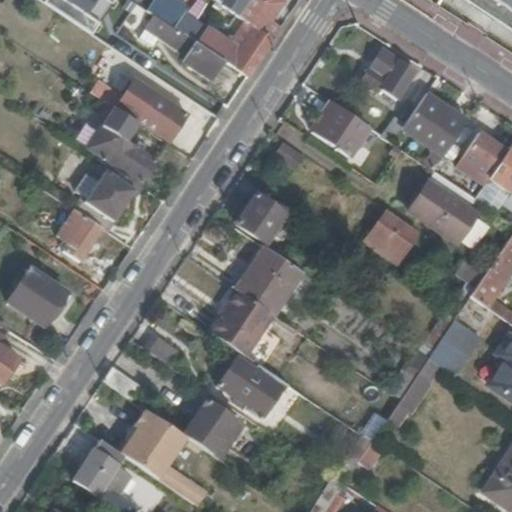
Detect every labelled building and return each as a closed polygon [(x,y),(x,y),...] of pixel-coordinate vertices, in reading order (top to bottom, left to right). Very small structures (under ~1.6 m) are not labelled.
[(45,0),(44,3),(91,35),(115,0),(45,0)] [(174,0),(152,0),(145,12),(151,17),(194,45),(203,31),(181,16),(187,8),(174,0)] [(245,0),(234,17),(253,30),(240,51),(205,28),(203,31),(194,45),(218,60),(246,78),(272,39),(263,32),(282,3),(281,0),(245,0)] [(209,0),(213,3),(220,7),(234,17),(245,0),(209,0)] [(511,0),(463,0),(511,31),(511,0)] [(220,7),(213,3),(208,11),(215,15),(220,7)] [(179,62),(205,79),(218,60),(194,45),(151,17),(143,29),(158,38),(183,55),(179,62)] [(143,29),(137,37),(152,48),(158,38),(143,29)] [(395,101),(413,73),(381,52),(361,82),(377,93),(379,90),(395,101)] [(107,107),(113,111),(120,100),(96,82),(88,94),(101,102),(107,107)] [(120,100),(113,111),(165,145),(184,116),(132,82),(120,100)] [(464,127),(423,99),(404,127),(400,133),(442,160),(464,127)] [(97,109),(103,113),(107,107),(101,102),(97,109)] [(310,133),(347,158),(367,130),(335,108),(325,122),(321,119),(310,133)] [(137,130),(112,114),(87,151),(139,186),(153,164),(127,146),(137,130)] [(404,127),(395,121),(382,140),(391,146),(400,133),(404,127)] [(479,134),(455,168),(483,187),(487,181),(506,153),(479,134)] [(511,143),(506,153),(487,181),(507,194),(511,186),(511,143)] [(165,145),(156,159),(180,175),(189,162),(165,145)] [(281,145),(272,157),(294,172),(302,159),(281,145)] [(107,167),(96,184),(85,202),(84,204),(76,215),(100,231),(105,234),(136,187),(107,167)] [(96,184),(84,176),(73,193),(85,202),(96,184)] [(454,247),(475,216),(427,182),(405,213),(454,247)] [(263,245),(282,218),(253,198),(234,225),(263,245)] [(84,204),(78,200),(70,211),(71,212),(76,215),(84,204)] [(61,253),(78,264),(100,231),(76,215),(71,212),(53,239),(65,247),(61,253)] [(418,234),(386,212),(368,238),(383,249),(380,253),(393,262),(396,258),(400,260),(418,234)] [(511,236),(510,237),(482,278),(475,288),(468,298),(511,327),(511,316),(490,302),(511,270),(511,236)] [(280,262),(262,249),(234,291),(271,316),(299,274),(280,262)] [(463,265),(456,276),(468,284),(475,288),(482,278),(463,265)] [(41,328),(63,294),(28,271),(6,305),(41,328)] [(311,275),(306,272),(302,277),(308,280),(311,275)] [(457,301),(464,305),(468,298),(475,288),(468,284),(457,301)] [(221,304),(226,307),(222,313),(258,338),(272,317),(271,316),(234,291),(231,288),(221,304)] [(226,307),(221,304),(217,310),(222,313),(226,307)] [(222,313),(217,310),(213,316),(218,319),(222,313)] [(218,319),(208,334),(243,359),(258,338),(222,313),(218,319)] [(416,355),(426,362),(426,361),(453,320),(444,313),(416,355)] [(478,338),(453,320),(426,361),(451,377),(478,338)] [(0,342),(7,332),(0,327),(0,386),(17,361),(0,348),(0,342)] [(511,403),(511,343),(505,339),(495,354),(502,359),(485,386),(511,403)] [(147,354),(172,371),(181,357),(156,340),(147,354)] [(416,355),(410,351),(402,363),(407,366),(418,373),(426,362),(416,355)] [(231,403),(258,421),(282,385),(265,373),(262,378),(235,359),(215,387),(233,400),(231,403)] [(418,373),(407,366),(387,396),(398,403),(405,392),(418,373)] [(111,370),(101,384),(128,403),(138,388),(111,370)] [(398,403),(397,404),(385,423),(400,432),(420,403),(405,392),(398,403)] [(238,424),(205,402),(181,438),(209,457),(227,431),(231,435),(238,424)] [(177,436),(141,411),(128,429),(133,432),(123,447),(120,445),(114,454),(120,458),(149,477),(177,436)] [(384,424),(373,416),(358,437),(370,445),(371,444),(384,424)] [(358,437),(346,457),(357,465),(370,445),(358,437)] [(114,454),(98,443),(71,484),(93,499),(120,458),(114,454)] [(371,444),(370,445),(357,465),(356,466),(366,473),(381,451),(371,444)] [(511,511),(511,453),(496,475),(503,480),(491,499),(511,511)] [(503,480),(496,475),(483,493),(491,499),(503,480)] [(346,482),(339,478),(336,483),(342,486),(343,487),(346,482)] [(339,490),(345,494),(348,490),(343,487),(342,486),(339,490)] [(345,494),(339,490),(324,511),(342,511),(354,494),(348,490),(345,494)] [(180,501),(176,507),(182,511),(188,511),(191,508),(180,501)]
